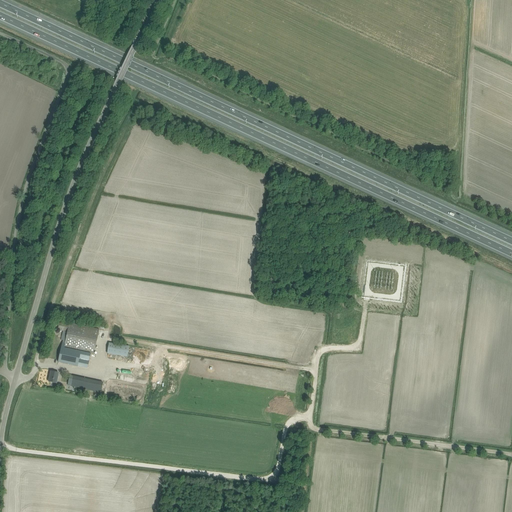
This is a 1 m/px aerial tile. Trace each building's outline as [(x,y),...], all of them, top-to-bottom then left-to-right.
[(68,332),(70,323),(60,321),(58,330),(68,332)] [(62,343),(58,362),(78,366),(81,352),(64,348),(77,350),(94,354),(99,330),(70,323),(68,332),(65,343),(62,343)] [(107,353),(127,357),(129,346),(109,343),(107,353)] [(49,382),(56,383),(59,373),(51,372),(49,382)] [(70,375),(67,385),(75,387),(76,384),(72,383),(73,376),(70,375)] [(85,378),(73,376),(72,383),(76,384),(75,387),(82,389),(85,378)] [(85,378),(82,389),(93,391),(94,388),(86,386),(88,379),(85,378)] [(99,382),(88,379),(86,386),(94,388),(93,391),(97,392),(99,382)]
